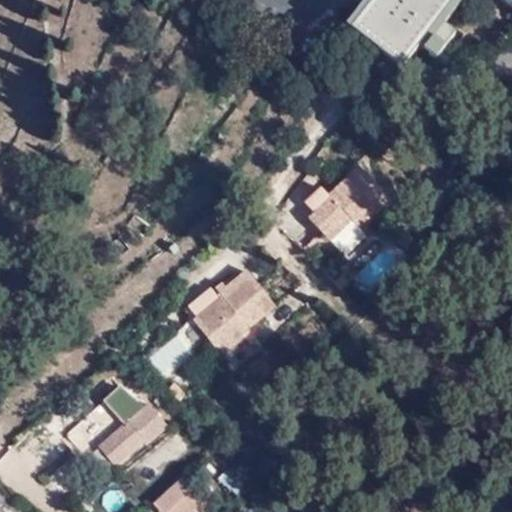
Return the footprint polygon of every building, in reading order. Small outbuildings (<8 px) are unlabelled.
[(371,0),(346,32),(354,38),(399,72),(416,50),(434,63),(453,38),(436,25),(454,0),(371,0)] [(511,0),(495,0),(511,12),(511,0)] [(507,173),(511,168),(511,139),(508,136),(490,157),(507,173)] [(357,230),(388,202),(360,169),(328,197),(332,200),(309,220),(327,242),(351,222),(357,230)] [(413,242),(402,232),(392,238),(407,253),(413,242)] [(194,324),(205,339),(221,359),(275,310),(247,275),(227,292),(220,297),(222,302),(194,324)] [(334,284),(342,291),(347,284),(340,277),(334,284)] [(220,297),(227,292),(222,287),(216,292),(220,297)] [(190,351),(205,339),(194,324),(178,336),(190,351)] [(123,418),(138,400),(114,381),(99,399),(123,418)] [(170,441),(160,429),(145,439),(136,423),(99,450),(115,473),(150,447),(154,451),(170,441)] [(147,478),(188,448),(179,435),(137,465),(147,478)] [(194,511),(212,499),(199,482),(173,501),(181,511),(194,511)]
